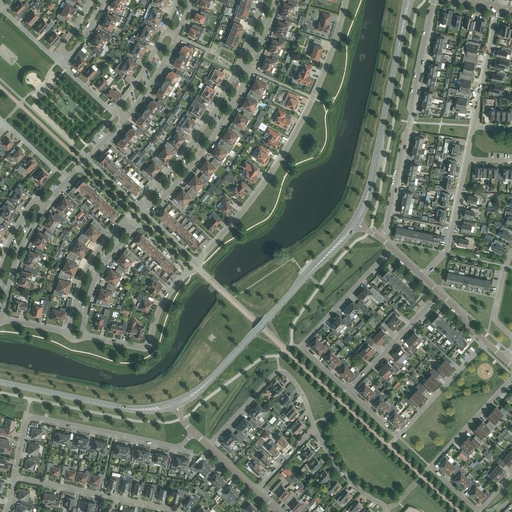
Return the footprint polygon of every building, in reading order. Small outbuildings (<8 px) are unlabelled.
[(33,10),(36,7),(38,9),(43,4),(38,0),(37,0),(30,8),(33,10)] [(60,7),(64,9),(72,14),(74,11),(75,12),(76,9),(72,6),(74,3),(67,0),(65,0),(64,3),(63,2),(60,7)] [(198,0),(199,0),(198,2),(198,3),(198,4),(199,4),(199,5),(210,9),(212,2),(213,2),(214,0),(198,0)] [(123,5),(114,1),(113,3),(112,2),(110,6),(116,9),(115,12),(122,15),(124,10),(122,9),(123,5)] [(282,9),(292,12),(294,6),(296,6),(296,3),(288,1),(287,4),(283,3),(282,6),(283,7),(282,9)] [(23,5),(20,2),(13,9),(14,10),(14,11),(16,13),(17,13),(18,14),(21,11),(23,13),(30,6),(27,3),(25,3),(23,5)] [(150,13),(161,18),(160,17),(161,16),(163,12),(162,12),(163,11),(156,8),(157,6),(151,3),(149,3),(147,8),(151,9),(150,13)] [(238,10),(248,13),(248,11),(249,11),(250,8),(240,5),(238,10)] [(71,17),(72,14),(64,9),(61,14),(59,13),(57,16),(58,17),(60,19),(62,21),(63,22),(66,17),(70,20),(72,17),(71,17)] [(291,18),(292,12),(282,9),(282,11),(280,11),(279,15),(284,16),(283,19),(291,21),(292,18),(291,18)] [(24,19),(31,25),(39,17),(32,10),(24,19)] [(238,10),(236,10),(234,15),(235,15),(234,19),(240,21),(241,18),(244,19),(245,15),(247,16),(248,13),(238,10)] [(196,12),(196,13),(195,13),(194,14),(194,15),(193,16),(193,17),(193,18),(194,19),(193,20),(202,23),(204,18),(207,20),(210,14),(203,11),(202,15),(196,12)] [(449,26),(451,16),(448,16),(448,13),(442,12),(440,22),(446,24),(446,25),(449,26)] [(105,20),(114,25),(116,21),(119,22),(121,17),(114,14),(113,16),(107,13),(105,17),(106,18),(105,20)] [(160,18),(161,18),(150,13),(149,14),(147,13),(145,18),(144,21),(149,23),(150,21),(157,23),(158,23),(160,20),(159,19),(160,18)] [(316,30),(327,33),(329,25),(327,25),(328,23),(330,15),(322,13),(320,22),(319,22),(316,30)] [(451,16),(449,26),(452,27),(453,25),(459,26),(461,16),(454,15),(454,17),(451,16)] [(473,31),(475,21),(472,21),(472,19),(466,17),(464,27),(470,29),(470,30),(473,31)] [(48,24),(43,19),(34,29),(36,30),(35,31),(38,33),(39,33),(40,34),(46,28),(49,30),(54,24),(51,21),(48,24)] [(232,28),(241,32),(242,29),(241,28),(242,25),(239,24),(240,21),(234,19),(232,22),(234,23),(232,28)] [(114,25),(105,20),(104,22),(103,21),(100,25),(107,28),(105,31),(112,35),(115,30),(112,28),(114,25)] [(277,27),(287,30),(288,24),(290,25),(291,22),(285,20),(284,23),(277,21),(276,25),(277,25),(277,27)] [(475,21),(473,31),(476,32),(477,30),(483,31),(485,21),(479,20),(478,22),(475,21)] [(142,30),(153,36),(153,35),(154,31),(155,29),(148,26),(149,23),(144,21),(141,25),(143,26),(142,30)] [(510,39),(511,29),(509,28),(510,26),(503,25),(501,35),(507,36),(507,38),(510,39)] [(204,29),(197,26),(196,29),(190,27),(190,28),(189,28),(188,29),(187,30),(187,32),(187,33),(188,33),(188,34),(191,35),(191,36),(191,37),(193,38),(194,38),(194,37),(198,39),(201,32),(202,32),(204,29)] [(285,36),(287,30),(277,27),(276,29),(275,29),(273,33),(280,35),(279,38),(285,40),(286,37),(285,36)] [(230,33),(240,37),(241,34),(240,34),(241,32),(232,28),(230,33)] [(135,37),(141,40),(142,38),(149,41),(150,39),(153,36),(142,30),(140,34),(138,33),(135,37)] [(54,32),(47,40),(52,45),(58,40),(61,43),(65,37),(62,34),(60,37),(54,32)] [(95,36),(94,38),(103,44),(105,40),(108,41),(111,37),(104,33),(103,35),(97,32),(94,36),(95,36)] [(228,38),(237,42),(238,40),(239,40),(240,37),(230,33),(228,38)] [(435,42),(444,43),(445,38),(446,38),(447,35),(441,34),(440,37),(436,36),(435,42)] [(133,47),(144,53),(145,49),(146,47),(140,43),(141,40),(135,37),(131,35),(129,40),(135,43),(133,47)] [(101,47),(103,44),(94,38),(93,40),(92,39),(90,43),(96,47),(94,51),(99,56),(104,49),(101,47)] [(236,45),(237,42),(228,38),(226,43),(224,43),(223,46),(229,49),(230,46),(235,48),(236,45)] [(270,45),(280,49),(282,43),(284,43),(285,41),(279,38),(278,41),(271,39),(270,42),(271,43),(270,45)] [(312,52),(310,57),(318,60),(322,47),(318,45),(319,44),(320,44),(321,40),(315,38),(313,42),(316,43),(315,44),(313,49),(312,49),(311,49),(310,50),(311,51),(311,52),(312,52)] [(467,50),(477,52),(477,49),(480,48),(481,43),(467,40),(466,45),(468,45),(467,50)] [(190,55),(192,50),(194,50),(195,47),(189,44),(188,46),(185,45),(184,47),(182,47),(181,50),(190,55)] [(278,58),(280,55),(278,54),(280,49),(270,45),(269,47),(268,47),(267,50),(274,53),(273,56),(278,58)] [(126,54),(132,57),(133,54),(140,58),(141,56),(144,53),(133,47),(131,50),(129,49),(126,54)] [(511,55),(511,49),(504,48),(504,51),(497,49),(496,56),(506,58),(507,54),(511,55)] [(80,49),(73,60),(72,61),(74,63),(73,64),(80,71),(83,68),(81,66),(85,61),(82,58),(86,54),(80,49)] [(178,55),(187,59),(190,55),(181,50),(180,52),(179,52),(178,55)] [(463,58),(477,61),(478,56),(476,55),(477,52),(467,50),(466,54),(464,54),(463,58)] [(441,54),(433,52),(432,58),(436,58),(435,61),(442,63),(444,63),(445,60),(444,60),(445,54),(441,54)] [(132,57),(126,54),(123,58),(126,60),(123,63),(134,70),(134,69),(136,66),(135,65),(137,63),(130,59),(132,57)] [(176,60),(185,64),(187,59),(178,55),(176,58),(177,58),(176,60)] [(263,63),(273,67),(275,61),(277,62),(278,59),(272,56),(271,59),(265,56),(263,60),(264,60),(263,63)] [(464,67),(473,69),(474,66),(476,66),(477,61),(463,58),(462,62),(465,63),(464,67)] [(177,68),(176,70),(182,73),(184,70),(182,69),(185,64),(176,60),(174,63),(176,63),(174,66),(177,68)] [(508,67),(509,61),(502,60),(501,63),(495,61),(494,68),(503,70),(504,66),(508,67)] [(430,69),(438,71),(438,68),(441,68),(442,63),(435,61),(434,64),(431,63),(430,69)] [(134,70),(123,63),(121,66),(117,64),(114,70),(120,75),(123,71),(129,75),(131,73),(134,70)] [(273,67),(263,63),(262,65),(261,64),(260,68),(266,71),(265,74),(270,77),(272,73),(270,72),(273,67)] [(219,67),(213,64),(209,72),(222,79),(224,76),(223,75),(224,73),(224,74),(224,73),(218,70),(219,67)] [(308,85),(311,77),(307,76),(308,74),(311,67),(304,64),(300,73),(299,72),(296,80),(300,82),(300,83),(303,84),(304,83),(308,85)] [(96,71),(91,66),(83,74),(85,75),(85,76),(87,78),(88,78),(89,79),(94,75),(96,77),(103,69),(100,67),(96,71)] [(473,69),(464,67),(463,72),(460,71),(459,76),(474,79),(475,74),(472,73),(473,69)] [(167,75),(176,81),(178,76),(180,77),(182,73),(176,70),(175,72),(172,71),(170,74),(169,73),(167,75)] [(221,82),(222,79),(209,72),(207,77),(205,76),(203,79),(205,80),(211,83),(213,80),(219,83),(220,81),(221,82)] [(504,79),(506,73),(499,72),(499,75),(492,73),(491,80),(501,82),(502,78),(504,79)] [(114,79),(110,75),(106,80),(102,77),(99,79),(97,81),(95,84),(97,87),(97,88),(98,89),(99,89),(100,90),(105,85),(107,87),(114,79)] [(164,80),(173,85),(176,81),(167,75),(166,77),(165,77),(164,80)] [(460,85),(469,87),(470,84),(473,83),(474,79),(459,76),(459,80),(461,80),(460,85)] [(253,84),(264,89),(266,84),(268,85),(270,81),(261,77),(262,78),(260,81),(255,79),(253,83),(254,83),(253,84)] [(436,81),(427,79),(426,85),(430,86),(429,89),(436,90),(436,87),(435,87),(436,81)] [(161,84),(170,90),(173,85),(164,80),(162,82),(163,83),(161,85),(161,84)] [(211,83),(205,80),(201,88),(213,96),(215,93),(214,92),(215,90),(209,87),(211,83)] [(159,89),(167,95),(170,90),(161,84),(159,87),(160,88),(159,89)] [(253,95),(261,99),(263,95),(261,94),(264,89),(253,84),(251,89),(250,88),(250,89),(255,91),(253,95)] [(504,86),(495,84),(495,88),(490,87),(488,93),(498,95),(499,91),(503,92),(504,86)] [(456,93),(470,96),(471,91),(469,90),(469,87),(460,85),(459,89),(457,89),(456,93)] [(119,100),(123,95),(117,90),(116,90),(114,92),(111,88),(105,94),(114,102),(117,98),(119,100)] [(213,96),(201,88),(196,96),(202,100),(204,97),(210,100),(210,98),(212,99),(213,96)] [(158,100),(163,103),(165,100),(164,99),(167,95),(159,89),(157,92),(158,93),(156,96),(159,98),(158,100)] [(436,90),(429,89),(429,92),(425,91),(424,96),(432,98),(433,93),(435,93),(436,90)] [(298,101),(297,100),(298,97),(288,93),(285,100),(287,101),(284,106),(290,109),(291,107),(296,110),(298,105),(297,104),(298,101)] [(456,102),(466,104),(467,101),(469,101),(470,96),(456,93),(455,97),(457,98),(456,102)] [(55,104),(67,114),(75,105),(63,94),(55,104)] [(245,101),(255,106),(257,102),(259,103),(261,99),(253,95),(251,98),(247,96),(244,100),(245,100),(245,101)] [(202,100),(196,96),(191,104),(203,112),(205,109),(204,108),(205,107),(206,107),(200,103),(202,100)] [(149,104),(157,110),(160,106),(161,107),(163,103),(158,100),(157,102),(154,100),(152,103),(150,102),(149,104)] [(244,112),(252,116),(254,112),(252,111),(255,106),(245,101),(242,106),(241,105),(241,106),(246,108),(244,112)] [(466,104),(456,102),(456,107),(453,106),(452,111),(466,114),(467,109),(465,108),(466,104)] [(145,108),(153,114),(157,110),(149,104),(147,106),(147,105),(145,108)] [(203,112),(191,104),(186,112),(192,116),(194,112),(200,116),(201,114),(202,115),(203,112)] [(430,109),(422,107),(421,112),(424,113),(424,116),(430,117),(431,114),(429,114),(430,109)] [(489,114),(489,118),(494,119),(495,110),(492,110),(491,108),(486,107),(486,114),(489,114)] [(141,113),(150,119),(153,114),(145,108),(145,109),(144,110),(143,110),(141,113)] [(284,117),(286,113),(278,109),(275,117),(276,117),(274,122),(280,125),(279,126),(283,128),(283,127),(286,128),(287,127),(288,127),(289,125),(288,125),(290,120),(284,117)] [(190,119),(192,116),(186,112),(183,117),(185,118),(183,121),(193,128),(195,125),(194,124),(195,123),(190,119)] [(235,118),(245,123),(248,119),(249,120),(252,116),(244,112),(242,115),(237,112),(235,116),(236,117),(235,118)] [(139,118),(147,123),(150,119),(141,113),(139,115),(140,116),(139,118)] [(139,126),(138,128),(142,132),(145,129),(144,128),(147,123),(139,118),(137,120),(138,121),(136,124),(139,126)] [(234,128),(242,133),(244,129),(242,128),(245,123),(235,118),(233,122),(232,122),(236,125),(234,128)] [(181,131),(183,128),(189,132),(190,130),(191,131),(193,128),(183,121),(181,119),(176,127),(177,128),(181,131)] [(267,126),(261,122),(258,127),(264,131),(267,126)] [(128,131),(135,138),(139,134),(140,135),(142,132),(138,128),(136,130),(133,127),(131,130),(130,129),(128,131)] [(177,128),(174,133),(175,134),(173,137),(181,143),(181,142),(182,142),(183,142),(185,138),(180,135),(182,132),(181,131),(177,128)] [(225,134),(235,140),(238,136),(239,137),(242,133),(234,128),(232,131),(228,128),(225,132),(226,133),(225,134)] [(280,135),(268,128),(265,132),(270,135),(267,140),(268,140),(266,143),(267,144),(267,145),(268,145),(269,145),(275,148),(278,142),(276,141),(277,139),(280,135)] [(123,135),(132,142),(135,138),(128,131),(126,133),(123,135)] [(235,140),(225,134),(223,138),(222,138),(221,138),(226,141),(224,144),(231,149),(234,145),(232,144),(235,140)] [(414,141),(423,143),(424,138),(426,138),(426,135),(420,134),(419,137),(416,136),(414,141)] [(121,140),(128,146),(132,142),(123,135),(121,138),(122,138),(121,140)] [(181,143),(173,137),(172,136),(166,143),(171,147),(173,145),(178,148),(177,148),(178,149),(180,145),(180,144),(181,143)] [(8,139),(7,137),(2,142),(0,140),(0,148),(1,149),(4,146),(7,150),(13,143),(12,142),(12,141),(9,138),(8,139)] [(450,148),(459,150),(460,145),(451,143),(452,140),(446,139),(445,142),(448,143),(447,148),(450,148)] [(128,146),(121,140),(119,142),(120,143),(117,146),(120,148),(118,150),(123,154),(126,151),(124,150),(128,146)] [(171,147),(166,143),(162,148),(164,149),(161,152),(169,158),(170,157),(171,157),(174,153),(173,153),(169,150),(171,147)] [(215,150),(224,156),(227,152),(228,153),(231,149),(224,144),(222,147),(217,144),(214,148),(215,149),(215,150)] [(269,151),(260,146),(258,150),(259,151),(256,157),(260,160),(258,162),(264,165),(268,159),(267,158),(268,156),(267,155),(269,151)] [(7,158),(10,161),(15,160),(17,163),(25,155),(24,154),(21,151),(22,151),(19,148),(16,151),(16,152),(13,155),(11,153),(7,158)] [(458,156),(459,150),(450,148),(449,153),(443,152),(442,155),(448,157),(449,154),(458,156)] [(213,160),(220,165),(223,161),(221,160),(224,156),(215,150),(212,154),(211,153),(215,157),(213,160)] [(135,152),(129,158),(132,161),(138,155),(135,152)] [(169,158),(161,152),(158,156),(156,155),(154,157),(159,162),(161,159),(166,163),(165,163),(166,163),(168,160),(168,159),(169,158)] [(415,158),(414,161),(421,162),(421,159),(420,159),(421,154),(412,152),(411,157),(415,158)] [(104,166),(110,159),(106,155),(104,157),(103,156),(103,155),(100,159),(101,160),(100,162),(104,166)] [(448,159),(448,157),(442,155),(442,159),(447,160),(446,165),(455,167),(456,161),(448,159)] [(159,162),(154,157),(153,157),(149,161),(152,163),(149,166),(156,172),(157,171),(158,171),(159,171),(161,168),(157,164),(159,162)] [(29,161),(26,159),(17,169),(22,174),(26,169),(29,172),(37,164),(35,162),(35,161),(33,159),(32,159),(32,160),(31,159),(29,161)] [(107,170),(114,162),(110,159),(104,166),(105,167),(107,170)] [(203,165),(212,172),(218,164),(220,165),(213,160),(210,163),(206,160),(203,163),(204,164),(203,165)] [(410,163),(409,169),(417,170),(418,165),(420,165),(421,162),(414,161),(414,164),(410,163)] [(112,173),(118,166),(114,162),(107,170),(110,172),(112,173)] [(245,162),(242,166),(247,170),(243,176),(252,182),(253,181),(254,182),(257,178),(256,177),(257,176),(256,175),(256,176),(255,175),(258,170),(252,166),(251,166),(245,162)] [(156,172),(149,166),(148,164),(141,171),(146,176),(148,173),(153,177),(156,175),(156,174),(156,173),(155,173),(156,172)] [(201,175),(208,181),(211,177),(209,176),(212,172),(203,165),(200,169),(199,168),(199,169),(203,172),(201,175)] [(455,167),(446,165),(445,170),(440,168),(439,172),(445,173),(445,170),(454,172),(455,167)] [(115,177),(122,170),(118,166),(112,173),(113,174),(113,175),(115,177)] [(481,176),(481,168),(476,167),(475,172),(472,172),(472,178),(477,178),(478,176),(481,176)] [(500,180),(500,173),(497,173),(497,169),(492,168),(491,177),(494,177),(495,179),(500,180)] [(508,178),(509,169),(503,169),(503,174),(500,173),(500,180),(504,180),(506,177),(508,178)] [(37,183),(41,186),(49,178),(46,176),(48,175),(43,170),(40,172),(39,171),(37,174),(38,175),(35,177),(39,180),(37,183)] [(120,180),(126,173),(122,170),(115,177),(118,179),(120,180)] [(235,177),(229,172),(226,177),(232,181),(235,177)] [(444,176),(443,181),(452,183),(453,178),(444,176),(445,173),(439,172),(438,175),(444,176)] [(123,184),(130,177),(126,173),(120,180),(121,182),(123,184)] [(191,180),(200,187),(203,183),(205,184),(208,181),(201,175),(198,178),(194,175),(191,178),(192,179),(191,180)] [(128,188),(134,181),(130,177),(123,184),(126,187),(126,186),(128,188)] [(409,185),(409,188),(415,190),(416,185),(414,184),(415,181),(407,179),(405,185),(409,185)] [(77,184),(78,185),(76,187),(80,191),(87,184),(83,180),(81,182),(80,181),(76,184),(77,184)] [(189,190),(195,196),(198,192),(197,191),(200,187),(191,180),(188,184),(187,183),(191,187),(189,190)] [(131,192),(138,184),(134,181),(128,188),(129,189),(131,192)] [(436,185),(435,188),(441,189),(442,187),(451,188),(452,183),(443,181),(442,186),(436,185)] [(19,188),(16,193),(24,198),(27,195),(25,194),(28,189),(20,182),(16,186),(19,188)] [(138,184),(131,192),(134,194),(136,195),(138,193),(139,194),(138,195),(142,191),(141,191),(140,190),(142,188),(144,186),(140,182),(138,184)] [(246,186),(241,182),(237,187),(236,186),(231,192),(234,194),(234,195),(236,197),(237,196),(240,199),(244,193),(242,191),(243,189),(243,190),(246,186)] [(87,184),(80,191),(84,195),(91,187),(89,185),(88,185),(87,184)] [(91,187),(84,195),(88,198),(95,191),(93,190),(94,190),(91,187)] [(404,191),(403,196),(411,198),(412,194),(413,195),(414,194),(415,190),(409,188),(408,191),(404,191)] [(441,193),(440,198),(448,200),(450,194),(441,192),(441,189),(435,188),(435,192),(441,193)] [(195,196),(189,190),(186,193),(182,189),(179,192),(179,193),(179,194),(187,201),(191,198),(192,199),(195,196)] [(95,191),(88,198),(92,202),(99,195),(96,192),(96,193),(95,191)] [(21,202),(24,198),(16,193),(12,197),(10,195),(7,200),(12,203),(15,200),(19,203),(20,202),(21,202)] [(184,205),(187,201),(179,194),(175,198),(175,197),(174,197),(178,201),(175,204),(182,210),(185,207),(184,205)] [(480,201),(481,195),(475,194),(474,197),(468,195),(468,199),(466,198),(466,202),(476,204),(477,200),(480,201)] [(99,195),(92,202),(96,206),(103,199),(101,197),(99,195)] [(220,209),(227,214),(228,213),(229,213),(232,209),(231,209),(233,207),(229,204),(231,201),(226,196),(221,202),(224,204),(220,209)] [(62,201),(60,203),(68,210),(71,207),(73,209),(77,204),(70,198),(68,201),(64,197),(61,200),(62,201)] [(433,201),(432,205),(438,206),(439,203),(447,205),(448,200),(440,198),(438,203),(433,201)] [(103,199),(96,206),(100,210),(107,202),(104,200),(103,199)] [(12,203),(7,200),(4,204),(7,206),(4,210),(13,215),(15,211),(14,210),(15,209),(10,206),(12,203)] [(107,202),(100,210),(104,213),(110,206),(109,205),(109,204),(107,202)] [(58,214),(64,219),(68,215),(65,213),(68,210),(60,203),(59,204),(58,204),(55,207),(60,212),(58,214)] [(437,209),(436,214),(445,216),(446,211),(437,209),(438,206),(432,205),(431,208),(437,209)] [(110,206),(104,213),(108,217),(115,209),(112,207),(110,206)] [(408,214),(409,208),(401,207),(400,212),(403,213),(403,216),(409,217),(410,214),(408,214)] [(471,211),(465,210),(465,213),(464,213),(463,216),(473,218),(474,214),(477,215),(478,209),(472,208),(471,211)] [(117,212),(115,209),(108,217),(112,221),(114,219),(115,220),(115,221),(119,217),(118,216),(118,217),(117,216),(118,214),(117,212)] [(161,220),(168,212),(164,209),(162,211),(161,210),(162,209),(161,209),(158,213),(159,213),(160,214),(158,216),(159,217),(159,218),(161,220)] [(10,219),(13,215),(4,210),(1,215),(0,214),(0,219),(2,221),(4,217),(8,220),(9,219),(10,219)] [(166,223),(172,216),(168,212),(161,220),(164,222),(166,223)] [(217,226),(216,225),(221,219),(213,212),(209,217),(211,219),(205,226),(211,231),(214,228),(217,226)] [(61,224),(64,219),(58,214),(56,217),(50,213),(48,217),(49,218),(47,220),(56,225),(58,222),(61,224)] [(444,221),(445,216),(436,214),(435,219),(429,218),(429,221),(435,222),(435,220),(444,221)] [(169,227),(176,220),(172,216),(166,223),(167,224),(167,225),(169,227)] [(48,229),(46,231),(52,235),(56,231),(53,229),(56,225),(47,220),(46,221),(45,221),(42,224),(48,229)] [(91,225),(88,229),(96,237),(100,233),(101,233),(97,229),(100,226),(94,220),(90,224),(91,225)] [(174,230),(180,223),(176,220),(169,227),(172,230),(172,229),(174,230)] [(468,225),(462,224),(462,227),(461,227),(460,230),(465,231),(465,233),(469,234),(469,232),(470,232),(471,232),(473,232),(474,227),(475,227),(475,223),(469,222),(468,225)] [(177,235),(184,227),(180,223),(174,230),(175,232),(177,235)] [(500,230),(500,232),(502,233),(500,236),(509,241),(511,235),(507,233),(509,229),(502,226),(500,230)] [(180,237),(182,238),(188,231),(184,227),(177,235),(180,237)] [(79,236),(86,241),(89,238),(93,242),(97,238),(96,237),(88,229),(85,233),(83,232),(79,236)] [(52,235),(46,231),(45,234),(38,231),(36,235),(37,236),(36,238),(45,243),(47,239),(50,240),(52,235)] [(185,242),(192,234),(188,231),(182,238),(183,239),(183,240),(185,242)] [(196,238),(190,245),(194,249),(195,247),(197,248),(196,248),(197,249),(200,245),(198,244),(200,242),(200,241),(204,237),(206,239),(208,237),(202,231),(200,234),(201,234),(196,238)] [(134,241),(138,245),(145,238),(143,235),(142,236),(141,234),(139,236),(138,235),(138,234),(134,238),(134,239),(135,238),(136,239),(134,241)] [(190,245),(196,238),(192,234),(185,242),(188,244),(190,245)] [(486,234),(483,239),(490,243),(493,237),(486,234)] [(86,241),(79,236),(76,241),(78,242),(75,246),(85,252),(88,248),(89,248),(84,245),(86,241)] [(471,244),(472,238),(466,237),(465,240),(459,238),(459,242),(458,241),(457,245),(467,247),(468,243),(471,244)] [(38,246),(36,250),(42,252),(44,249),(42,248),(45,243),(36,238),(35,240),(34,239),(32,243),(38,246)] [(145,238),(138,245),(142,249),(149,242),(147,240),(148,240),(145,238)] [(495,239),(493,244),(493,246),(494,246),(492,250),(502,255),(505,249),(500,247),(502,243),(495,239)] [(149,242),(142,249),(146,252),(153,245),(151,243),(150,243),(149,242)] [(153,245),(146,252),(150,256),(157,249),(155,248),(156,247),(153,245)] [(71,249),(68,254),(75,258),(78,255),(83,258),(85,254),(84,253),(85,252),(75,246),(72,251),(71,249)] [(157,249),(150,256),(154,260),(161,252),(158,250),(157,249)] [(28,255),(27,257),(37,261),(38,257),(41,258),(43,253),(42,252),(36,250),(35,253),(29,250),(27,254),(28,255)] [(120,257),(129,265),(132,261),(133,262),(137,258),(130,253),(127,256),(123,252),(120,256),(121,257),(120,257)] [(161,252),(154,260),(158,263),(165,256),(163,255),(164,255),(161,252)] [(67,260),(65,265),(75,269),(78,265),(79,265),(74,262),(75,258),(68,254),(65,259),(67,260)] [(162,267),(169,260),(166,257),(166,258),(165,256),(158,263),(162,267)] [(38,261),(37,261),(27,257),(26,259),(25,258),(23,263),(30,265),(29,269),(35,271),(38,272),(41,266),(37,265),(38,261)] [(120,265),(117,268),(122,272),(124,273),(127,270),(125,269),(129,265),(120,257),(117,261),(116,261),(120,265)] [(169,260),(162,267),(166,271),(172,264),(171,262),(169,260)] [(172,264),(166,271),(170,275),(172,272),(173,274),(177,271),(176,270),(175,269),(177,268),(172,264)] [(59,274),(67,277),(69,273),(74,275),(76,271),(75,270),(75,269),(65,265),(63,269),(61,269),(59,274)] [(122,272),(117,268),(115,272),(110,269),(108,273),(109,274),(108,274),(118,280),(122,272)] [(21,275),(20,277),(30,280),(32,276),(34,277),(35,274),(37,275),(38,272),(35,271),(29,269),(28,272),(21,270),(20,275),(21,275)] [(387,280),(393,273),(389,269),(384,274),(382,272),(377,276),(380,279),(381,278),(382,279),(382,280),(384,283),(387,280)] [(391,283),(397,277),(393,273),(387,280),(387,279),(391,283)] [(59,280),(58,285),(69,288),(70,283),(71,283),(66,281),(67,277),(59,274),(57,279),(59,280)] [(113,288),(118,280),(108,274),(105,279),(104,279),(109,282),(107,285),(113,288)] [(157,282),(159,279),(154,274),(151,279),(153,280),(149,287),(151,288),(148,291),(153,295),(156,292),(157,293),(162,286),(157,282)] [(29,284),(30,280),(20,277),(20,279),(19,279),(17,283),(24,285),(23,288),(32,290),(33,285),(29,284)] [(395,287),(401,281),(397,277),(391,283),(394,286),(392,288),(393,289),(395,287)] [(401,281),(395,287),(399,291),(405,285),(401,281)] [(68,289),(69,288),(58,285),(56,290),(54,289),(53,295),(61,296),(63,292),(68,293),(69,289),(68,289)] [(113,288),(107,285),(106,290),(100,288),(99,292),(100,293),(100,294),(110,297),(112,292),(114,293),(115,289),(113,288)] [(405,285),(399,291),(402,293),(400,295),(402,297),(404,295),(409,289),(405,285)] [(362,292),(369,298),(372,295),(374,297),(378,293),(373,288),(370,291),(366,287),(362,292)] [(406,301),(408,299),(414,292),(409,289),(404,295),(406,297),(404,299),(406,301)] [(145,295),(139,292),(136,299),(141,302),(138,308),(143,311),(143,310),(147,312),(150,307),(148,307),(150,302),(144,299),(145,295)] [(369,298),(362,292),(357,296),(360,299),(358,302),(364,307),(365,308),(367,305),(367,306),(372,301),(371,301),(369,298)] [(414,292),(408,299),(412,303),(408,307),(410,309),(416,303),(414,301),(418,296),(414,292)] [(110,297),(100,294),(98,299),(97,298),(97,299),(102,300),(101,305),(109,307),(111,303),(109,302),(110,297)] [(43,304),(42,304),(41,307),(33,305),(31,315),(34,315),(34,316),(34,317),(36,318),(37,317),(38,316),(40,316),(41,313),(46,314),(49,300),(44,299),(43,304)] [(22,302),(15,300),(12,311),(20,312),(21,308),(23,308),(23,309),(26,310),(27,304),(22,303),(22,302)] [(364,307),(358,302),(356,304),(353,301),(348,306),(356,313),(360,308),(364,312),(366,309),(365,308),(364,307)] [(351,323),(351,322),(355,318),(353,316),(356,313),(348,306),(344,311),(348,315),(346,317),(351,323)] [(57,317),(64,318),(66,309),(60,308),(60,310),(52,309),(50,319),(57,320),(57,317)] [(391,319),(398,325),(402,320),(397,316),(399,314),(395,310),(391,314),(394,316),(391,319)] [(99,318),(96,317),(93,328),(101,329),(103,321),(107,322),(108,315),(100,314),(99,318)] [(434,318),(433,319),(431,318),(426,324),(428,326),(430,325),(434,328),(436,325),(442,319),(438,315),(435,319),(434,318)] [(351,323),(346,317),(343,320),(339,316),(335,321),(342,328),(345,325),(347,327),(349,325),(350,326),(352,323),(351,322),(351,323)] [(398,325),(391,319),(388,316),(385,319),(385,320),(382,323),(387,327),(389,325),(393,329),(398,325)] [(131,319),(128,333),(135,334),(134,336),(142,338),(143,332),(144,331),(144,330),(144,329),(144,328),(140,327),(140,326),(135,325),(136,320),(131,319)] [(442,319),(436,325),(436,326),(436,325),(439,328),(437,329),(439,331),(441,329),(446,323),(442,319),(443,319),(442,319)] [(127,322),(123,321),(123,325),(111,323),(110,331),(113,331),(113,332),(117,333),(117,332),(121,333),(122,327),(126,327),(127,322)] [(342,328),(335,321),(330,326),(334,330),(332,332),(337,337),(341,333),(339,331),(342,328)] [(446,323),(441,329),(443,331),(441,333),(443,335),(445,333),(451,327),(446,323)] [(380,330),(377,333),(384,340),(388,335),(384,331),(386,329),(381,324),(378,328),(380,330)] [(451,327),(445,333),(447,335),(445,337),(447,339),(449,337),(455,330),(451,327)] [(455,330),(449,337),(451,339),(450,341),(451,343),(453,341),(459,334),(455,330)] [(415,332),(411,337),(418,344),(421,341),(423,343),(427,339),(422,334),(420,337),(415,332)] [(384,340),(377,333),(375,336),(372,334),(368,338),(373,343),(375,340),(380,344),(384,340)] [(311,348),(314,351),(321,342),(318,339),(320,337),(316,334),(311,339),(313,341),(309,345),(311,347),(311,348)] [(459,334),(453,341),(457,345),(463,338),(459,334)] [(346,343),(352,337),(349,335),(343,341),(346,343)] [(411,337),(406,341),(411,346),(409,348),(414,353),(418,349),(415,347),(418,344),(411,337)] [(373,343),(368,338),(361,346),(370,354),(371,354),(372,355),(375,351),(374,350),(375,350),(370,345),(373,343)] [(463,338),(457,345),(460,347),(457,350),(461,354),(465,349),(463,347),(468,342),(463,338)] [(321,342),(314,351),(316,353),(317,353),(319,354),(323,350),(325,352),(330,347),(326,343),(324,345),(321,342)] [(370,355),(370,354),(361,346),(354,353),(359,357),(362,354),(366,359),(367,358),(368,359),(371,356),(370,355)] [(330,347),(325,352),(328,354),(324,359),(326,361),(325,361),(328,364),(336,356),(333,353),(335,351),(330,347)] [(397,351),(404,358),(407,356),(410,358),(413,354),(408,350),(406,352),(401,347),(397,351)] [(407,361),(404,358),(397,351),(393,356),(398,361),(396,363),(401,368),(407,361)] [(440,365),(448,371),(452,367),(448,363),(451,360),(445,355),(441,359),(443,361),(440,365)] [(336,356),(328,364),(331,367),(332,366),(334,368),(338,364),(340,366),(344,361),(342,359),(341,360),(336,356)] [(342,377),(350,369),(347,366),(349,364),(345,360),(344,361),(340,366),(342,368),(338,372),(340,374),(339,375),(342,377)] [(383,366),(391,373),(393,370),(396,373),(400,369),(395,364),(393,366),(388,362),(383,366)] [(435,366),(431,370),(437,375),(439,372),(443,376),(448,371),(440,365),(438,362),(435,366)] [(383,366),(379,371),(384,375),(382,378),(387,382),(391,378),(388,376),(391,373),(383,366)] [(350,369),(342,377),(345,380),(346,379),(348,381),(352,377),(354,379),(359,374),(355,370),(353,372),(350,369)] [(427,379),(434,386),(439,381),(435,377),(437,375),(431,370),(428,374),(430,376),(427,379)] [(360,384),(362,387),(358,391),(360,393),(363,396),(370,388),(365,383),(368,380),(366,378),(360,384)] [(418,384),(423,390),(426,387),(430,391),(434,386),(427,379),(424,382),(422,380),(418,384)] [(283,387),(276,380),(272,385),(274,386),(270,391),(275,396),(276,394),(279,396),(286,388),(283,386),(283,387)] [(421,392),(423,390),(418,384),(411,392),(413,394),(421,401),(425,396),(421,392)] [(375,398),(380,393),(372,386),(370,388),(363,396),(365,399),(366,398),(368,400),(372,396),(375,398)] [(285,392),(278,400),(283,405),(284,404),(286,406),(293,398),(290,396),(290,397),(285,392)] [(375,407),(377,410),(385,402),(382,399),(384,397),(380,393),(375,398),(377,400),(373,405),(375,406),(375,407)] [(421,401),(413,394),(410,397),(408,395),(404,399),(410,404),(412,402),(416,406),(421,401)] [(387,409),(390,412),(394,407),(391,405),(390,406),(385,402),(377,410),(380,413),(381,412),(383,414),(387,409)] [(253,409),(261,416),(264,412),(266,414),(269,411),(264,405),(262,408),(258,404),(253,409)] [(295,408),(293,406),(286,413),(288,415),(287,416),(292,421),(299,413),(294,409),(295,408)] [(389,421),(392,424),(400,415),(397,413),(399,410),(395,406),(394,407),(390,412),(392,414),(388,418),(390,420),(389,421)] [(491,412),(499,419),(502,415),(504,418),(508,413),(502,408),(500,411),(496,407),(491,412)] [(256,425),(260,421),(258,419),(261,416),(253,409),(249,414),(253,417),(251,420),(256,425)] [(491,420),(489,423),(494,428),(498,424),(496,422),(499,419),(491,412),(487,417),(491,420)] [(403,418),(400,415),(392,424),(395,426),(396,426),(398,427),(402,423),(404,426),(410,420),(405,416),(403,418)] [(256,425),(251,420),(249,422),(245,418),(240,423),(248,430),(250,427),(253,429),(254,427),(255,428),(257,426),(256,425)] [(301,420),(298,418),(289,428),(296,434),(301,430),(302,431),(306,427),(300,421),(301,420)] [(0,428),(0,434),(14,437),(16,428),(14,427),(15,421),(7,419),(5,429),(0,428)] [(494,428),(489,423),(487,425),(482,421),(478,426),(485,433),(488,436),(491,432),(494,428)] [(248,430),(240,423),(235,428),(240,432),(238,434),(243,439),(247,435),(245,433),(248,430)] [(477,435),(475,438),(481,443),(485,438),(482,436),(485,433),(478,426),(473,431),(477,435)] [(41,438),(43,430),(33,428),(31,438),(36,439),(36,442),(43,444),(44,438),(41,438)] [(277,439),(276,441),(283,448),(286,445),(287,444),(286,443),(287,442),(283,438),(285,436),(280,431),(277,433),(279,435),(277,438),(277,439)] [(60,433),(58,432),(57,439),(53,438),(52,444),(55,445),(56,443),(62,444),(62,442),(64,432),(61,432),(60,433)] [(67,433),(64,432),(62,442),(65,443),(65,447),(71,448),(72,442),(69,441),(70,435),(68,434),(67,433)] [(243,439),(238,434),(236,436),(231,432),(227,437),(234,444),(237,441),(240,443),(243,439)] [(72,442),(71,448),(74,449),(74,448),(80,449),(83,436),(80,436),(78,437),(77,436),(75,443),(72,442)] [(89,452),(89,451),(90,446),(87,445),(89,439),(87,438),(86,437),(83,436),(80,449),(84,450),(84,451),(89,452)] [(469,436),(464,441),(472,448),(475,445),(477,447),(481,443),(475,438),(473,440),(469,436)] [(231,447),(234,444),(227,437),(222,442),(227,446),(225,448),(230,453),(234,449),(231,447)] [(7,446),(7,445),(8,440),(0,438),(0,451),(10,454),(11,447),(7,446)] [(90,446),(89,451),(89,452),(94,453),(96,450),(99,450),(101,440),(98,440),(97,440),(95,440),(94,447),(90,446)] [(104,441),(101,440),(99,450),(103,451),(102,455),(108,456),(109,450),(106,449),(107,443),(105,442),(104,441)] [(272,445),(267,450),(275,457),(278,454),(278,453),(278,452),(279,451),(274,447),(276,445),(272,441),(270,443),(272,445)] [(472,448),(464,441),(460,446),(464,450),(462,452),(467,457),(474,450),(472,448)] [(32,458),(40,459),(41,454),(38,453),(39,446),(30,444),(28,454),(33,455),(32,458)] [(115,454),(121,455),(123,445),(120,444),(119,445),(117,445),(115,451),(112,450),(111,457),(114,457),(115,454)] [(123,445),(121,455),(120,458),(126,459),(126,460),(129,461),(131,454),(127,454),(129,447),(127,447),(126,445),(123,445)] [(313,451),(306,445),(303,449),(304,451),(300,456),(305,460),(307,458),(309,461),(316,453),(314,450),(313,451)] [(140,459),(141,459),(144,449),(141,448),(139,449),(137,449),(136,455),(133,455),(131,461),(135,462),(135,461),(140,462),(140,459)] [(147,450),(144,449),(141,459),(147,460),(147,464),(150,465),(151,459),(148,458),(149,451),(147,451),(147,450)] [(260,454),(259,453),(256,457),(259,460),(266,467),(269,463),(270,462),(269,461),(270,461),(266,457),(268,454),(263,450),(260,454)] [(154,462),(160,463),(162,453),(159,452),(158,453),(156,453),(154,459),(151,459),(150,465),(153,466),(154,462)] [(165,454),(162,453),(160,463),(166,464),(165,468),(169,469),(170,463),(167,462),(168,455),(166,455),(165,454)] [(446,454),(441,459),(443,462),(439,466),(441,468),(443,471),(451,463),(448,460),(450,458),(446,454)] [(511,464),(511,458),(508,454),(505,457),(503,455),(499,459),(504,464),(506,462),(511,466),(511,464)] [(177,467),(181,467),(183,457),(180,457),(178,458),(176,457),(175,464),(172,463),(170,469),(176,470),(177,467)] [(189,473),(190,470),(190,467),(187,466),(189,460),(187,459),(186,458),(183,457),(181,467),(187,469),(186,472),(189,473)] [(320,462),(315,457),(308,465),(313,470),(314,469),(316,471),(323,463),(321,461),(320,462)] [(38,465),(40,459),(32,458),(32,461),(26,459),(24,469),(34,471),(36,464),(38,465)] [(247,467),(251,471),(252,470),(258,476),(261,473),(261,472),(261,471),(262,470),(257,466),(259,463),(255,459),(251,463),(247,467)] [(494,469),(502,476),(506,471),(502,467),(504,464),(499,459),(495,464),(497,466),(494,469)] [(198,469),(201,472),(208,464),(205,462),(204,462),(202,461),(198,466),(194,462),(191,466),(190,467),(190,470),(193,470),(195,472),(198,469)] [(53,463),(48,462),(47,470),(50,470),(48,476),(58,478),(60,468),(53,466),(53,463)] [(451,463),(443,471),(446,474),(447,473),(449,475),(453,471),(456,473),(461,467),(456,463),(454,466),(451,463)] [(202,479),(205,481),(209,476),(207,474),(211,469),(210,468),(210,466),(208,464),(201,472),(205,476),(202,479)] [(62,473),(65,473),(64,479),(73,481),(75,471),(68,470),(69,467),(63,466),(62,473)] [(289,471),(290,470),(287,467),(283,470),(289,476),(291,473),(289,471)] [(461,467),(456,473),(458,475),(454,479),(456,481),(455,482),(458,485),(466,477),(463,474),(465,471),(462,469),(461,467)] [(322,482),(323,481),(325,483),(332,475),(330,473),(329,474),(324,469),(317,477),(322,482)] [(497,481),(502,476),(494,469),(491,472),(489,470),(485,474),(491,479),(493,477),(497,481)] [(87,478),(90,479),(91,474),(91,471),(86,470),(85,473),(78,472),(76,481),(86,484),(87,478)] [(98,476),(91,474),(90,479),(88,484),(98,486),(99,481),(102,481),(104,474),(99,473),(98,476)] [(205,481),(207,483),(210,480),(214,484),(221,477),(219,474),(217,475),(216,473),(211,478),(209,476),(205,481)] [(105,488),(114,489),(115,482),(118,483),(120,477),(111,475),(111,478),(110,478),(109,483),(108,483),(107,488),(105,487),(105,488)] [(117,490),(126,492),(128,485),(131,486),(132,478),(127,477),(126,480),(125,480),(124,480),(123,481),(123,480),(121,486),(120,490),(117,490)] [(223,479),(221,477),(214,484),(218,488),(216,491),(218,493),(222,489),(220,487),(225,482),(223,480),(223,479)] [(466,477),(458,485),(461,488),(462,487),(464,489),(468,484),(470,487),(476,481),(473,479),(471,481),(466,477)] [(279,495),(286,488),(282,485),(284,483),(281,480),(271,491),(275,494),(277,493),(279,495)] [(130,493),(139,495),(140,488),(143,488),(145,482),(142,481),(141,484),(135,483),(134,488),(133,488),(132,493),(130,493)] [(476,481),(470,487),(473,489),(469,493),(471,495),(470,496),(473,499),(481,490),(478,487),(480,485),(476,481)] [(337,482),(334,485),(332,483),(326,489),(330,493),(332,491),(335,494),(342,486),(337,482)] [(143,495),(151,497),(153,490),(156,491),(157,485),(152,484),(146,483),(145,488),(147,488),(147,491),(146,491),(145,496),(143,495)] [(227,497),(234,489),(232,487),(231,487),(229,486),(225,491),(222,489),(218,493),(220,495),(220,496),(224,500),(227,497)] [(155,498),(164,500),(166,493),(169,494),(170,487),(167,487),(166,490),(160,488),(159,494),(158,493),(157,498),(155,498)] [(168,500),(168,501),(177,503),(178,496),(183,497),(186,490),(178,488),(177,492),(173,491),(172,496),(171,496),(170,501),(168,500)] [(284,503),(294,493),(291,490),(289,492),(286,488),(279,495),(282,498),(281,500),(284,503)] [(33,505),(33,502),(31,502),(31,499),(28,499),(30,491),(20,489),(18,499),(23,500),(23,503),(33,505)] [(237,491),(234,489),(227,497),(232,501),(229,504),(232,506),(236,501),(234,499),(238,494),(237,493),(237,491)] [(477,501),(479,502),(483,498),(485,501),(490,495),(486,491),(484,493),(481,490),(473,499),(476,501),(477,501)] [(347,492),(345,495),(342,493),(336,499),(341,503),(342,502),(345,504),(352,497),(347,492)] [(56,495),(44,493),(42,505),(44,505),(46,504),(47,502),(51,503),(50,506),(57,508),(58,501),(55,500),(56,495)] [(292,508),(299,501),(296,497),(297,496),(294,493),(284,503),(288,507),(290,505),(292,508)] [(195,496),(193,499),(186,494),(183,499),(186,501),(183,505),(182,504),(181,504),(189,509),(193,503),(196,505),(200,499),(195,496)] [(65,507),(68,508),(69,509),(68,511),(75,511),(76,508),(72,507),(74,499),(67,497),(65,507)] [(293,511),(300,511),(307,505),(304,502),(302,504),(299,501),(292,508),(295,510),(294,511),(293,511)] [(86,511),(87,511),(93,511),(95,503),(88,502),(88,503),(82,502),(81,507),(80,507),(82,511),(83,510),(87,511),(86,511)] [(347,509),(350,511),(352,511),(353,511),(357,511),(363,506),(358,502),(356,505),(353,503),(347,509)] [(33,505),(23,503),(22,506),(17,505),(15,511),(25,511),(26,509),(30,510),(31,508),(32,509),(33,505)]
